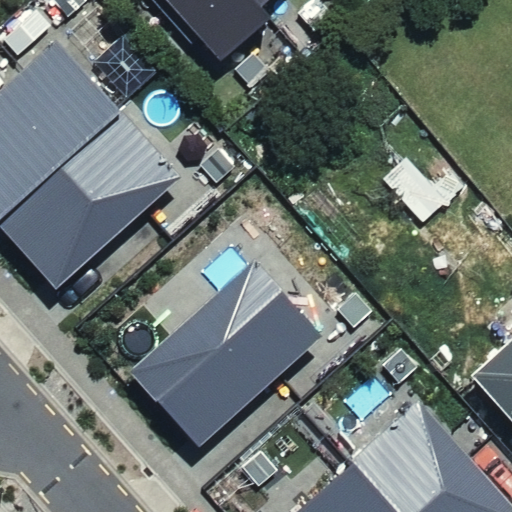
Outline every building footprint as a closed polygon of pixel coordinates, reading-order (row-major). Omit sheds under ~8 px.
[(160,0),(210,56),(261,13),(249,0),(160,0)] [(331,14),(318,0),(309,0),(297,11),(312,29),(331,14)] [(267,71),(250,53),(232,69),(248,86),(267,71)] [(442,198),(422,177),(399,199),(418,220),(442,198)] [(511,428),(511,322),(459,370),(511,428)] [(454,511),(477,491),(388,396),(263,511),(184,511),(170,496),(152,511),(454,511)]
